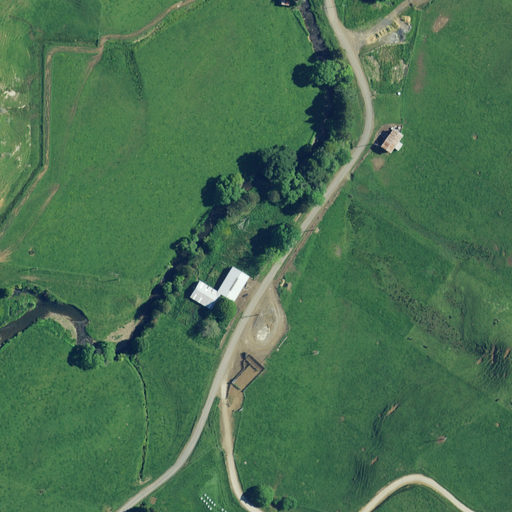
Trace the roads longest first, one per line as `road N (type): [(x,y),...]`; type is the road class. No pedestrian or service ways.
road 1 (unclassified): [(368,134),(272,262),(182,452)]
road 2 (track): [(119,511),(182,452),(216,511)]
road 3 (unclassified): [(368,134),(365,88),(329,0)]
